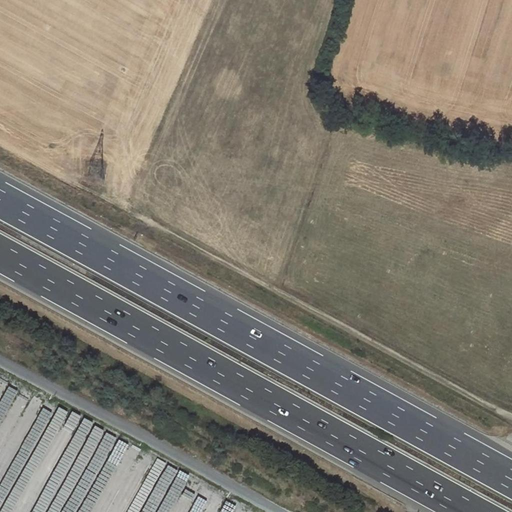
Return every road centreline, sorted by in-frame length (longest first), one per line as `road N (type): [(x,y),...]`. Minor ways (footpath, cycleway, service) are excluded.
road 1 (motorway): [(511,478),(0,199)]
road 2 (motorway): [(0,253),(471,511)]
